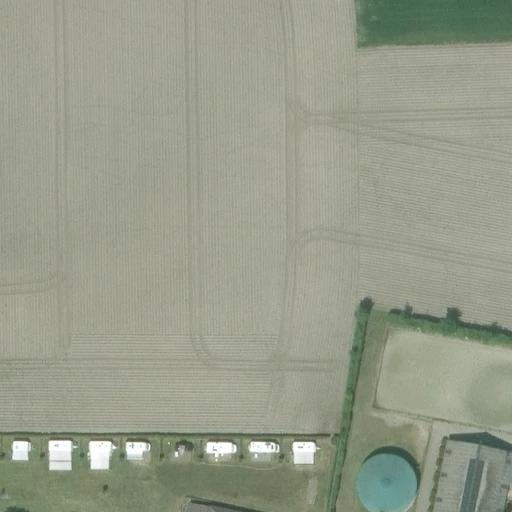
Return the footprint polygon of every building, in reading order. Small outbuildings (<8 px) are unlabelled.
[(6,443),(7,463),(31,462),(31,443),(6,443)] [(105,461),(104,443),(88,444),(89,462),(105,461)] [(501,511),(511,459),(511,455),(446,443),(432,511),(501,511)] [(127,445),(128,462),(147,462),(146,444),(127,445)] [(395,459),(389,457),(383,457),(377,458),(372,460),(367,463),(363,466),(360,470),(358,474),(356,479),(355,485),(355,491),(356,497),(358,502),(360,505),(364,510),(366,511),(403,511),(408,508),(412,504),(414,498),(416,492),(416,487),(415,482),(414,477),(412,473),(409,468),(405,464),(401,461),(395,459)]
